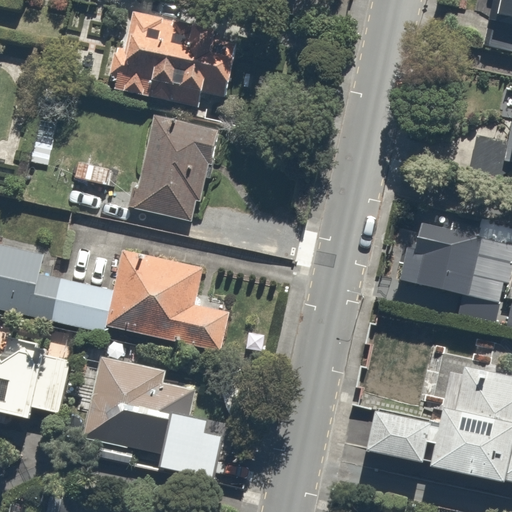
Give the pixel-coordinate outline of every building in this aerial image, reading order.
[(251,44),(136,20),(129,53),(126,55),(124,56),(122,58),(120,59),(119,62),(117,64),(116,66),(115,69),(114,71),(114,74),(114,76),(114,79),(114,82),(115,84),(116,87),(118,89),(119,91),(121,93),(123,95),(125,97),(127,98),(130,99),(132,100),(135,100),(138,100),(140,100),(143,100),(145,99),(148,98),(150,97),(153,96),(155,94),(156,92),(158,90),(160,88),(239,104),(251,44)] [(506,182),(509,169),(511,169),(511,123),(483,118),(471,174),(506,182)] [(212,206),(229,140),(159,122),(138,208),(193,222),(198,202),(212,206)] [(102,168),(77,164),(73,186),(98,191),(102,168)] [(511,232),(461,221),(457,237),(420,228),(407,283),(464,297),(459,317),(504,327),(511,293),(511,232)] [(114,332),(122,296),(48,280),(53,258),(3,247),(6,231),(0,229),(0,314),(112,339),(114,332)] [(122,296),(114,332),(228,357),(237,315),(203,308),(211,272),(131,255),(122,296)] [(0,434),(6,435),(8,425),(40,431),(52,359),(41,357),(15,371),(1,369),(0,375),(0,374),(0,434)] [(178,373),(106,359),(91,448),(135,455),(137,445),(176,452),(171,482),(229,492),(236,450),(223,448),(227,426),(198,421),(203,392),(175,387),(178,373)] [(446,434),(388,422),(379,466),(511,494),(511,380),(469,371),(459,417),(450,415),(446,434)]
